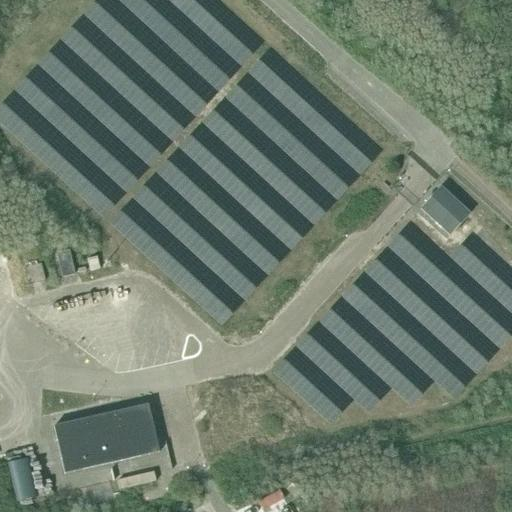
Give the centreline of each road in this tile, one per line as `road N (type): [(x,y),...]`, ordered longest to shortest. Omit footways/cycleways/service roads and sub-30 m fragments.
road 1 (unclassified): [(0,387),(126,389),(257,356),(404,200),(437,146)]
road 2 (unclassified): [(437,146),(273,0)]
